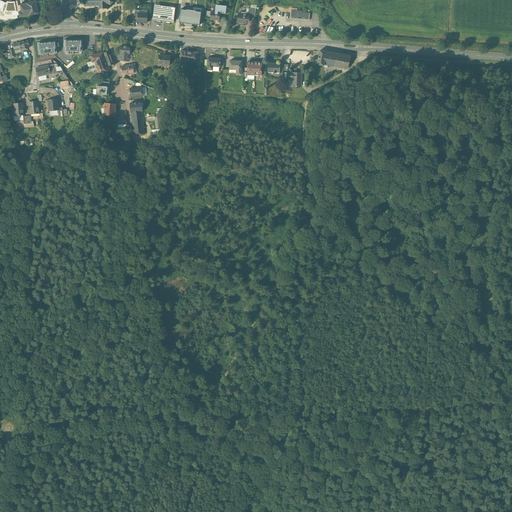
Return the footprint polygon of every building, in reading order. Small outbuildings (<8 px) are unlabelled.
[(28,0),(30,3),(25,4),(18,5),(17,1),(7,2),(0,0),(0,18),(6,20),(28,16),(38,14),(35,2),(34,0),(28,0)] [(78,0),(78,1),(78,4),(77,4),(77,5),(78,5),(78,6),(79,6),(79,5),(84,5),(84,6),(85,6),(85,7),(85,8),(86,8),(86,7),(90,7),(91,7),(91,6),(94,6),(95,7),(95,6),(99,6),(99,9),(98,10),(99,11),(100,9),(107,9),(108,10),(107,9),(107,5),(110,5),(111,6),(111,4),(112,3),(114,3),(113,2),(112,0),(78,0)] [(175,8),(155,6),(153,20),(173,22),(175,8)] [(215,12),(211,12),(210,19),(219,20),(220,13),(225,14),(225,12),(226,13),(226,12),(226,7),(216,6),(215,11),(215,12)] [(256,9),(250,8),(249,9),(248,14),(250,15),(250,16),(255,17),(256,9)] [(201,12),(181,10),(179,23),(199,25),(201,12)] [(302,11),(291,10),(291,19),(309,20),(310,13),(302,12),(302,11)] [(139,13),(138,13),(138,19),(138,22),(147,23),(147,14),(139,13)] [(248,14),(238,13),(237,23),(243,23),(243,24),(244,24),(244,23),(246,24),(247,19),(249,20),(249,21),(250,16),(250,15),(248,14)] [(72,40),(64,40),(64,52),(68,52),(68,51),(78,51),(78,52),(82,52),(82,40),(74,40),(74,41),(72,41),(72,40)] [(28,41),(18,43),(20,48),(20,50),(26,49),(29,48),(28,41)] [(48,43),(46,43),(46,42),(37,43),(39,55),(43,55),(43,54),(52,53),(52,54),(57,53),(56,41),(47,42),(48,43)] [(130,47),(121,46),(120,54),(119,61),(129,62),(129,55),(130,55),(130,47)] [(194,53),(185,52),(185,51),(181,51),(180,61),(198,62),(199,52),(194,52),(194,53)] [(350,57),(326,52),(320,51),(317,65),(323,66),(324,66),(324,65),(347,69),(348,68),(350,57)] [(114,64),(109,52),(104,53),(109,66),(114,64)] [(104,53),(91,56),(94,66),(97,65),(99,73),(109,70),(108,66),(104,53)] [(170,56),(159,55),(158,64),(170,65),(170,56)] [(221,59),(208,58),(208,64),(207,70),(212,70),(213,66),(220,67),(221,59)] [(241,61),(230,61),(229,63),(229,69),(229,70),(237,70),(236,73),(236,74),(241,74),(241,61)] [(280,63),(268,63),(268,73),(274,73),(274,74),(275,74),(275,73),(280,73),(280,64),(280,63)] [(133,64),(122,66),(123,74),(127,73),(127,75),(134,73),(133,64)] [(48,65),(36,68),(38,77),(50,74),(48,65)] [(288,72),(288,73),(287,79),(288,79),(288,78),(292,78),(292,85),(292,86),(301,86),(302,73),(288,72)] [(85,76),(76,80),(78,85),(87,81),(85,76)] [(109,95),(110,86),(97,85),(97,89),(94,89),(94,94),(109,95)] [(142,88),(130,89),(131,97),(143,96),(142,88)] [(57,99),(48,100),(49,111),(58,110),(58,108),(57,99)] [(38,101),(29,102),(30,115),(40,114),(38,101)] [(142,102),(130,103),(131,112),(142,111),(143,111),(142,102)] [(22,103),(13,104),(14,116),(23,115),(22,103)] [(115,105),(103,104),(103,108),(105,108),(104,115),(114,116),(114,112),(116,112),(116,109),(115,109),(115,105)] [(142,111),(131,112),(132,132),(133,133),(144,134),(142,111)]
